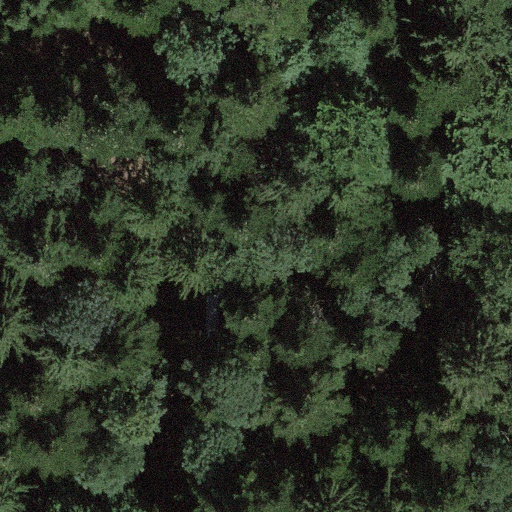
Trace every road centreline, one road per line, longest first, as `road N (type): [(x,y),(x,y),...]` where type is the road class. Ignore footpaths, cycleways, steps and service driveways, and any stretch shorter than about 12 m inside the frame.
road 1 (track): [(511,328),(411,435),(50,511)]
road 2 (track): [(0,196),(309,40),(349,0)]
